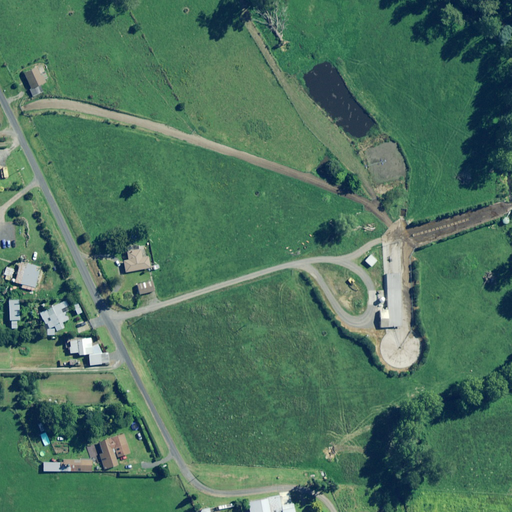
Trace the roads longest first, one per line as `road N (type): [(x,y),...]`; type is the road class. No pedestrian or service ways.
road 1 (unclassified): [(0,90),(189,477),(221,492),(297,489),(337,511)]
road 2 (track): [(511,200),(457,227),(110,316)]
